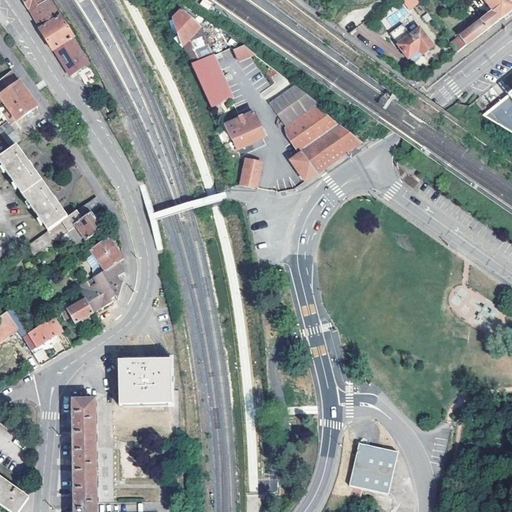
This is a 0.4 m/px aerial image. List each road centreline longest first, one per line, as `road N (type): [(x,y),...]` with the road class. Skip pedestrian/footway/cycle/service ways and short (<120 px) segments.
road 1 (unclassified): [(54,380),(133,317),(146,293),(147,255),(119,172),(5,0)]
road 2 (residential): [(364,164),(316,208),(300,255),(331,405)]
road 3 (tertiary): [(511,39),(364,164)]
road 4 (tertiary): [(511,273),(364,164)]
road 5 (residential): [(331,405),(373,405),(394,422),(418,461),(425,511)]
road 6 (residential): [(39,511),(54,380)]
